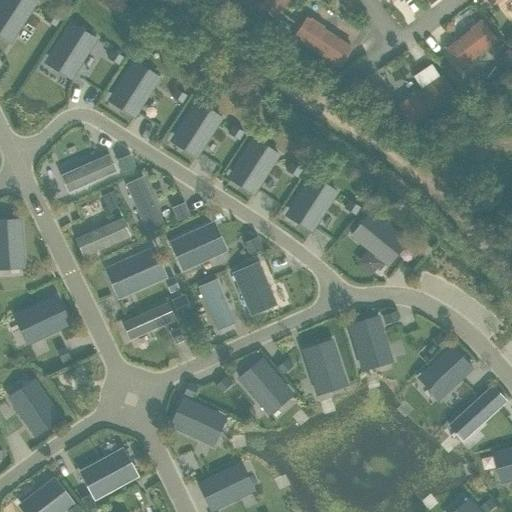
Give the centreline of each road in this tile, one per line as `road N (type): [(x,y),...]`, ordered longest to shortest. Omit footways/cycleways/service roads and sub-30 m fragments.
road 1 (track): [(309,102),(362,135),(511,265)]
road 2 (track): [(146,0),(309,102)]
